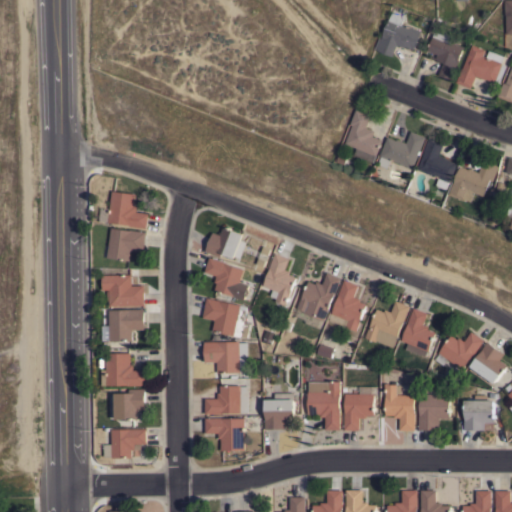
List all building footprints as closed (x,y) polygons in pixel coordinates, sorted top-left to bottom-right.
[(511,0),(503,0),(504,33),(511,32),(511,0)] [(392,56),(375,49),(376,48),(374,48),(379,36),(382,37),(392,12),(404,17),(401,23),(420,31),(413,49),(405,46),(404,47),(397,44),(392,56)] [(426,50),(435,29),(454,37),(451,42),(462,47),(457,60),(458,60),(456,65),(457,66),(452,80),(438,74),(443,62),(430,57),(431,56),(435,57),(436,54),(426,50)] [(461,68),(462,68),(471,44),(484,50),(482,55),(486,57),(488,50),(503,55),(500,62),(506,65),(499,82),(495,80),(494,82),(485,78),(484,79),(475,76),(470,88),(455,82),(461,68)] [(511,102),(498,96),(503,82),(505,83),(511,66),(511,102)] [(352,125),(350,124),(356,109),(370,115),(365,127),(374,130),(372,136),(382,140),(372,162),(353,154),(356,148),(345,143),(352,125)] [(390,159),(387,167),(378,164),(381,156),(380,155),(387,136),(396,140),(397,139),(406,143),(411,131),(425,136),(419,151),(418,151),(412,168),(390,159)] [(424,151),(422,151),(428,137),(443,143),(438,155),(448,159),(447,159),(456,163),(454,169),(453,169),(445,189),(435,185),(438,178),(416,169),(424,151)] [(335,161),(338,153),(346,157),(343,164),(335,161)] [(459,166),(468,170),(468,168),(478,172),(483,160),(497,166),(492,180),(489,179),(482,196),(474,192),(470,201),(462,198),(461,200),(448,194),(459,166)] [(108,217),(107,217),(108,212),(109,212),(112,190),(135,194),(134,205),(137,206),(136,211),(148,213),(146,228),(128,225),(108,222),(108,217)] [(244,234),(242,240),(246,241),(240,258),(235,256),(234,258),(221,253),(220,257),(205,251),(213,232),(220,234),(223,225),(244,234)] [(111,227),(132,230),(146,232),(145,234),(146,235),(145,244),(144,244),(143,252),(131,250),(129,260),(106,257),(111,227)] [(263,266),(256,263),(263,246),(270,249),(263,266)] [(289,258),(285,269),(290,271),(289,274),(296,277),(289,293),(290,293),(285,305),(275,300),(276,298),(270,296),(272,289),(263,285),(269,269),(268,269),(275,252),(289,258)] [(225,262),(225,263),(243,269),(239,282),(248,285),(247,288),(248,289),(246,297),(244,296),(243,299),(232,296),(232,295),(214,289),(216,282),(214,282),(216,275),(205,272),(209,257),(225,262)] [(334,294),(328,309),(324,321),(303,312),(303,311),(296,308),(300,298),(302,299),(309,281),(315,284),(316,281),(322,284),(327,272),(341,278),(334,294)] [(131,274),(131,285),(143,285),(144,305),(109,306),(109,300),(107,300),(107,290),(102,290),(102,275),(131,274)] [(358,285),(354,296),(360,299),(359,301),(366,304),(359,321),(360,322),(356,330),(329,319),(339,294),(339,293),(344,279),(358,285)] [(247,306),(243,322),(249,323),(246,338),(212,330),(214,320),(202,317),(206,297),(247,306)] [(403,322),(403,321),(393,347),(376,340),(375,342),(364,337),(369,325),(370,325),(377,308),(384,311),(385,309),(391,311),(396,300),(410,306),(403,322)] [(405,349),(407,343),(400,340),(407,324),(406,324),(413,307),(427,313),(422,324),(428,326),(427,329),(435,332),(427,351),(424,357),(405,349)] [(144,309),(144,329),(132,329),(132,340),(102,341),(102,325),(109,325),(109,310),(144,309)] [(283,329),(286,320),(292,322),(289,331),(283,329)] [(262,340),(266,329),(275,332),(271,343),(262,340)] [(447,358),(443,364),(435,359),(439,353),(438,352),(451,334),(457,339),(458,337),(464,341),(471,331),(484,340),(473,354),(462,369),(447,358)] [(248,370),(239,370),(239,371),(217,372),(217,361),(204,361),(204,341),(239,341),(239,342),(247,341),(248,370)] [(483,348),(482,348),(487,341),(504,353),(499,359),(507,365),(492,386),(469,369),(471,366),(470,366),(483,348)] [(334,347),(331,358),(317,353),(320,343),(334,347)] [(106,353),(130,352),(130,364),(132,364),(133,370),(145,369),(146,385),(131,385),(131,384),(102,385),(101,369),(106,369),(106,353)] [(275,355),(283,356),(283,363),(275,362),(275,355)] [(308,414),(308,390),(309,390),(309,382),(329,382),(329,381),(340,381),(340,429),(325,429),(325,416),(320,416),(320,414),(308,414)] [(414,394),(414,412),(415,412),(415,430),(400,429),(400,417),(394,417),(394,415),(385,414),(385,391),(385,383),(389,383),(389,384),(396,384),(396,385),(401,385),(401,394),(414,394)] [(248,412),(240,412),(223,412),(223,413),(205,413),(205,398),(218,398),(218,392),(220,392),(220,384),(240,384),(240,385),(248,385),(248,412)] [(116,392),(129,392),(129,388),(145,388),(145,409),(138,409),(138,418),(116,418),(116,392)] [(273,399),(273,392),(293,392),(293,398),(294,398),(295,421),(285,421),(285,428),(265,428),(265,415),(266,415),(265,399),(273,399)] [(359,429),(344,429),(344,412),(345,412),(345,393),(374,393),(374,415),(366,415),(366,417),(359,417),(359,429)] [(450,393),(449,417),(439,417),(439,429),(419,429),(419,415),(420,415),(420,393),(450,393)] [(476,399),(476,394),(487,394),(487,399),(494,399),(494,422),(494,429),(464,429),(464,416),(465,416),(465,399),(476,399)] [(244,427),(246,427),(246,430),(244,430),(245,449),(221,450),(221,438),(219,438),(218,432),(206,432),(206,418),(244,417),(244,427)] [(112,456),(104,456),(104,443),(112,443),(111,428),(146,428),(147,443),(141,443),(141,449),(132,449),(132,457),(112,457),(112,456)] [(313,511),(313,504),(320,504),(320,502),(327,502),(327,489),(342,489),(342,506),(342,511),(313,511)] [(346,511),(346,489),(363,489),(362,501),(368,501),(368,504),(376,504),(376,511),(346,511)] [(402,489),(417,489),(417,505),(416,505),(416,511),(387,511),(387,504),(395,504),(395,502),(402,502),(402,489)] [(436,489),(436,502),(442,502),(442,504),(450,504),(450,511),(421,511),(421,506),(421,489),(436,489)] [(463,511),(463,504),(470,505),(470,502),(476,502),(476,490),(491,490),(491,506),(491,511),(463,511)] [(511,511),(496,511),(496,507),(495,507),(495,490),(510,490),(511,502),(511,511)] [(277,511),(284,511),(284,509),(290,509),(290,496),(305,496),(305,511),(277,511)]
